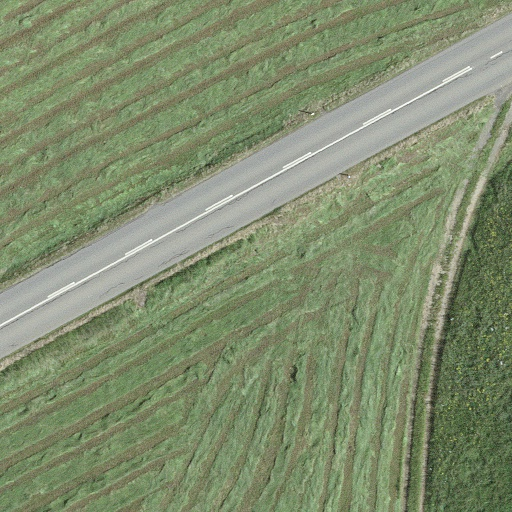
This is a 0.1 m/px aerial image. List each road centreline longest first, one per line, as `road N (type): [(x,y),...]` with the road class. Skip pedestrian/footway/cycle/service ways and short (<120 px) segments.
road 1 (secondary): [(0,326),(511,46)]
road 2 (track): [(511,87),(429,322),(410,511)]
